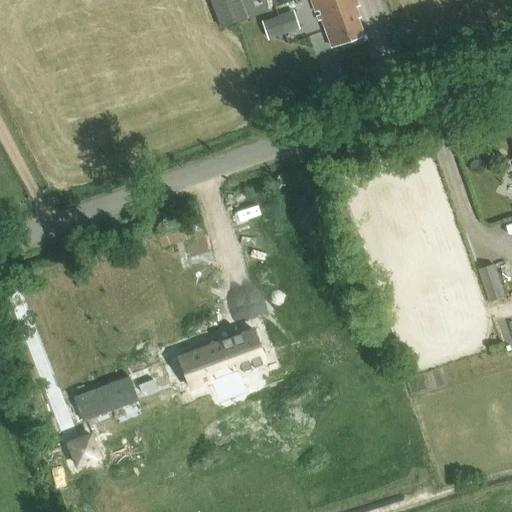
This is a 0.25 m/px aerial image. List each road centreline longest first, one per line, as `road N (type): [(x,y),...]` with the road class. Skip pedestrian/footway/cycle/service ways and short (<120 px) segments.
road 1 (unclassified): [(0,247),(511,63)]
road 2 (unknown): [(435,90),(476,210),(511,237)]
road 3 (track): [(57,226),(0,119)]
